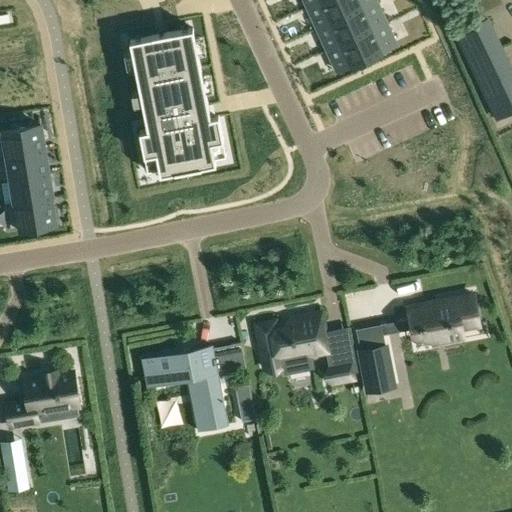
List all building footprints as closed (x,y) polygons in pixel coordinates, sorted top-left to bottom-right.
[(340,0),(317,0),(307,5),(317,27),(346,13),(340,0)] [(340,0),(346,13),(374,0),(340,0)] [(375,0),(374,0),(346,13),(356,35),(386,22),(375,0)] [(346,13),(317,27),(327,49),(356,35),(346,13)] [(511,70),(487,19),(457,33),(497,118),(511,111),(511,109),(506,97),(511,94),(511,70)] [(386,22),(356,35),(366,57),(396,43),(386,22)] [(193,28),(130,40),(132,52),(135,66),(141,90),(144,104),(149,129),(141,130),(146,155),(158,152),(163,173),(218,161),(213,140),(225,138),(220,113),(217,114),(212,115),(209,103),(206,90),(203,77),(198,52),(195,39),(193,28)] [(356,35),(327,49),(337,70),(366,57),(356,35)] [(41,125),(0,131),(0,157),(45,150),(41,125)] [(45,150),(0,157),(2,157),(6,180),(11,180),(49,173),(45,150)] [(15,203),(5,204),(5,205),(53,197),(53,196),(52,196),(49,173),(11,180),(15,203)] [(53,197),(5,205),(9,229),(57,222),(53,197)] [(436,304),(409,310),(414,331),(433,327),(436,342),(463,336),(461,327),(478,324),(472,294),(435,301),(436,304)] [(276,320),(256,324),(264,368),(284,364),(283,357),(309,352),(310,354),(328,351),(322,322),(324,321),(322,311),(291,317),(292,325),(277,328),(276,320)] [(241,342),(229,344),(234,366),(245,364),(241,342)] [(212,371),(234,366),(229,344),(182,354),(181,350),(141,357),(147,386),(191,378),(198,413),(226,407),(222,388),(216,389),(212,371)] [(386,346),(360,351),(368,390),(393,385),(386,346)] [(354,351),(339,354),(344,380),(355,378),(353,372),(358,371),(354,351)] [(29,406),(8,409),(10,426),(38,421),(37,417),(60,414),(58,402),(74,399),(75,406),(79,405),(73,372),(25,380),(29,406)] [(236,386),(235,386),(242,421),(256,418),(249,384),(248,384),(249,388),(237,391),(236,386)] [(18,439),(1,442),(5,464),(9,490),(26,487),(22,461),(18,439)]
